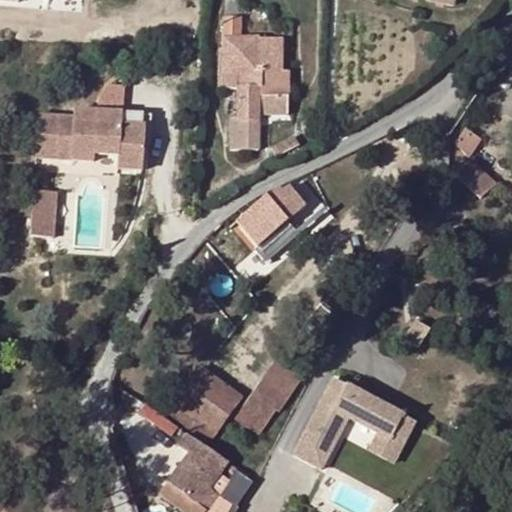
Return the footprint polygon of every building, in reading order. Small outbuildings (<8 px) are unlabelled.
[(240,18),(224,18),(224,50),(218,50),(218,91),(236,91),(236,119),(236,122),(258,122),(258,118),(259,97),(259,90),(287,90),(287,75),(281,75),(281,42),(240,41),(240,18)] [(101,100),(124,105),(128,87),(106,81),(101,100)] [(259,97),(258,118),(288,118),(288,97),(259,97)] [(150,113),(73,106),(72,114),(37,110),(33,152),(90,158),(91,150),(115,152),(114,165),(139,168),(143,124),(149,125),(150,113)] [(259,152),(258,122),(236,122),(236,119),(229,119),(228,152),(259,152)] [(452,124),(441,139),(469,158),(480,142),(452,124)] [(295,139),(271,151),(274,159),(299,148),(295,139)] [(495,184),(469,158),(454,174),(480,198),(495,184)] [(325,211),(299,180),(289,189),(304,208),(288,222),(297,234),(325,211)] [(47,232),(52,187),(29,185),(25,230),(47,232)] [(282,195),(276,188),(236,222),(267,259),(297,234),(288,222),(304,208),(289,189),(282,195)] [(430,332),(415,324),(404,342),(419,350),(430,332)] [(278,356),(252,393),(277,410),(302,373),(278,356)] [(183,409),(177,419),(207,442),(239,398),(198,369),(175,402),(183,409)] [(277,410),(252,393),(239,412),(263,430),(277,410)] [(326,394),(285,468),(312,483),(340,433),(369,450),(393,463),(402,447),(390,440),(395,432),(354,410),(351,414),(338,407),(340,402),(326,394)] [(167,412),(177,419),(183,409),(175,402),(167,412)] [(340,402),(338,407),(351,414),(354,410),(340,402)] [(224,464),(185,437),(177,449),(188,456),(160,495),(183,511),(204,511),(212,501),(203,495),(207,490),(217,474),(224,464)] [(393,463),(369,450),(361,465),(385,478),(393,463)] [(224,464),(217,474),(226,480),(233,470),(224,464)] [(203,495),(212,501),(216,496),(207,490),(203,495)]
